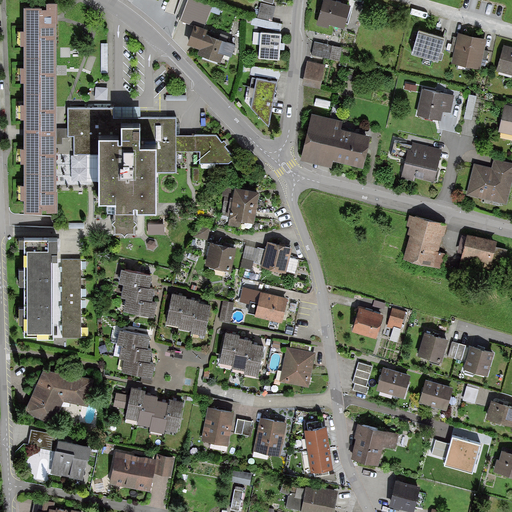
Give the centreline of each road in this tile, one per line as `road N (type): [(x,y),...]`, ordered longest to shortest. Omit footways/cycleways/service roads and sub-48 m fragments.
road 1 (residential): [(367,511),(342,446),(321,295),(290,197),(291,174)]
road 2 (residential): [(272,158),(192,71),(100,0)]
road 3 (residential): [(511,229),(291,174)]
road 4 (residential): [(300,0),(284,139),(272,158)]
road 5 (residential): [(3,485),(135,511)]
